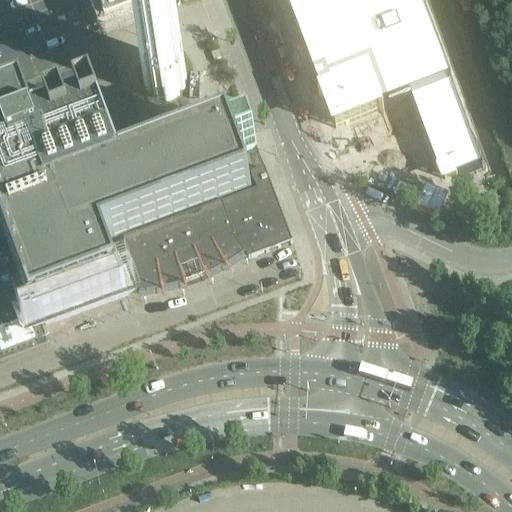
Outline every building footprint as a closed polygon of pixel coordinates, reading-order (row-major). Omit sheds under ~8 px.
[(160,0),(97,0),(107,26),(162,5),(160,0)] [(283,0),(319,95),(318,96),(319,96),(324,97),(336,129),(379,112),(384,115),(384,114),(412,104),(437,170),(436,170),(436,171),(441,172),(444,180),(452,177),(457,180),(457,179),(482,169),(418,0),(283,0)] [(174,61),(162,58),(151,63),(145,70),(143,77),(143,81),(144,86),(146,92),(151,97),(157,101),(163,102),(168,102),(173,100),(177,97),(181,94),(183,91),(185,85),(186,77),(183,69),(179,65),(174,61)] [(38,95),(24,100),(0,109),(0,216),(2,221),(50,203),(35,164),(44,160),(35,138),(55,130),(45,110),(38,95)] [(67,125),(55,130),(35,138),(44,160),(35,164),(50,203),(123,176),(99,113),(84,119),(82,113),(65,119),(67,125)] [(254,147),(250,132),(231,139),(229,136),(123,176),(50,203),(2,221),(37,314),(115,284),(99,242),(248,187),(236,154),(254,147)] [(257,192),(124,242),(136,276),(138,276),(140,295),(151,294),(163,292),(178,288),(196,282),(213,275),(228,267),(244,256),(248,261),(292,245),(264,170),(250,176),(257,192)] [(26,318),(0,327),(0,350),(34,337),(26,318)]
